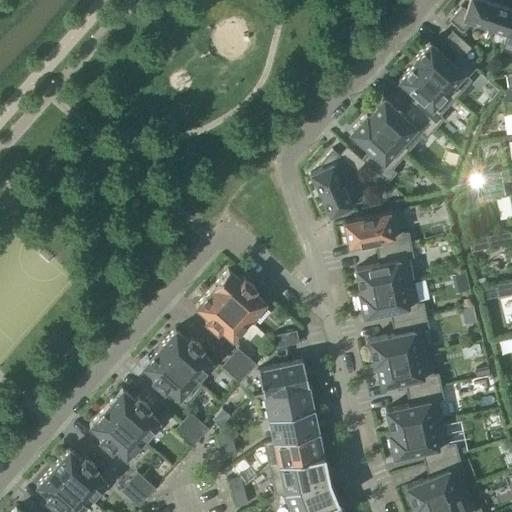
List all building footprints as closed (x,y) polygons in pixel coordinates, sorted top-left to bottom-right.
[(471,20),(505,31),(511,10),(511,8),(485,0),(468,0),(465,8),(460,6),(448,19),(461,31),(471,20)] [(511,10),(505,31),(502,41),(511,44),(511,10)] [(428,42),(412,60),(454,98),(470,79),(467,76),(475,67),(462,56),(470,47),(451,30),(443,40),(456,51),(448,60),(428,42)] [(416,96),(409,105),(434,128),(443,118),(439,114),(454,98),(412,60),(412,61),(413,62),(398,80),(416,96)] [(511,99),(511,87),(499,89),(501,101),(511,99)] [(365,113),(407,151),(422,134),(425,137),(434,128),(409,105),(401,114),(382,97),(367,114),(365,113)] [(369,150),(361,159),(364,162),(387,181),(395,172),(391,168),(407,151),(365,113),(348,132),(369,150)] [(364,162),(361,159),(346,145),(338,154),(331,148),(319,162),(322,167),(309,173),(329,214),(350,204),(335,171),(344,160),(356,171),(364,162)] [(475,174),(477,187),(501,182),(499,170),(475,174)] [(501,182),(477,187),(480,199),(504,194),(501,182)] [(374,240),(376,251),(410,244),(407,231),(402,232),(397,209),(367,215),(342,221),(347,245),(374,240)] [(511,243),(510,231),(485,235),(488,248),(511,243)] [(357,291),(412,280),(408,258),(413,257),(410,244),(376,251),(379,263),(354,268),(359,291),(357,291)] [(227,269),(211,287),(248,320),(264,301),(252,290),(255,287),(242,276),(239,279),(227,269)] [(389,310),(391,322),(425,315),(422,301),(417,303),(412,280),(357,291),(362,316),(389,310)] [(511,280),(494,284),(495,289),(497,296),(511,293),(511,280)] [(248,320),(211,287),(194,306),(206,317),(204,320),(216,331),(219,327),(231,338),(248,320)] [(367,339),(372,363),(427,351),(423,328),(428,327),(425,315),(391,322),(394,333),(367,339)] [(174,328),(158,347),(202,386),(203,385),(195,379),(211,361),(199,350),(201,347),(189,336),(186,339),(174,328)] [(271,334),(274,347),(298,342),(295,330),(271,334)] [(202,386),(158,347),(141,365),(153,376),(151,379),(163,390),(166,387),(186,405),(202,386)] [(237,347),(228,356),(247,372),(255,363),(237,347)] [(404,381),(406,392),(440,385),(437,372),(432,373),(427,351),(372,363),(374,363),(379,386),(404,381)] [(247,372),(228,356),(220,365),(238,382),(247,372)] [(252,394),(252,395),(307,384),(302,359),(257,368),(262,392),(252,394)] [(252,395),(258,419),(312,407),(310,398),(313,397),(311,386),(307,387),(307,384),(252,395)] [(387,432),(387,433),(442,421),(437,399),(443,398),(440,385),(406,392),(409,403),(384,409),(389,431),(387,432)] [(121,388),(105,406),(142,439),(158,420),(146,410),(148,406),(136,395),(133,399),(121,388)] [(142,439),(105,406),(88,425),(101,436),(98,439),(110,450),(113,446),(125,457),(142,439)] [(262,442),(262,443),(317,431),(312,407),(258,419),(258,420),(268,418),(272,440),(262,442)] [(212,420),(220,427),(229,415),(221,408),(212,420)] [(189,411),(181,421),(199,437),(207,427),(189,411)] [(461,417),(446,420),(450,438),(465,435),(461,417)] [(477,417),(465,420),(470,443),(482,441),(477,417)] [(199,437),(181,421),(172,430),(191,446),(199,437)] [(421,451),(424,463),(457,453),(454,442),(447,443),(442,421),(387,433),(392,457),(421,451)] [(215,434),(219,446),(233,443),(229,430),(215,434)] [(262,443),(268,466),(322,455),(321,453),(325,452),(322,441),(319,441),(317,431),(262,443)] [(233,443),(219,446),(222,458),(236,454),(233,443)] [(68,447),(52,466),(88,499),(105,480),(93,469),(95,466),(83,455),(80,458),(68,447)] [(404,486),(413,508),(466,487),(457,466),(461,464),(457,453),(424,463),(428,476),(404,486)] [(268,466),(274,495),(327,478),(322,455),(268,466)] [(76,511),(88,499),(52,466),(35,484),(47,495),(45,498),(57,509),(60,506),(66,511),(76,511)] [(136,471),(128,480),(146,496),(154,487),(136,471)] [(227,479),(231,493),(243,490),(240,476),(227,479)] [(307,511),(336,501),(327,478),(274,495),(284,492),(291,511),(307,511)] [(146,496),(128,480),(120,489),(138,505),(146,496)] [(481,511),(479,506),(474,508),(466,487),(413,508),(414,509),(416,508),(417,511),(481,511)] [(243,490),(231,493),(235,507),(247,503),(243,490)] [(307,511),(344,511),(343,508),(339,509),(336,501),(307,511)]
